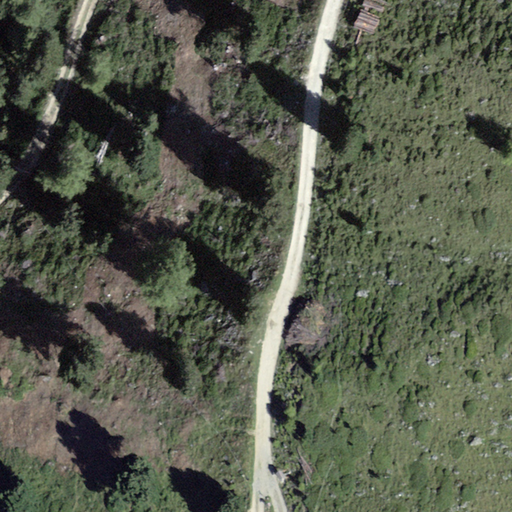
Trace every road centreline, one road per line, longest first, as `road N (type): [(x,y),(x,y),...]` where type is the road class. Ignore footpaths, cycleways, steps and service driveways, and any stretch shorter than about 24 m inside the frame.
road 1 (track): [(334,0),(312,91),(302,227),(269,349),(258,461)]
road 2 (track): [(90,0),(31,164),(0,194)]
